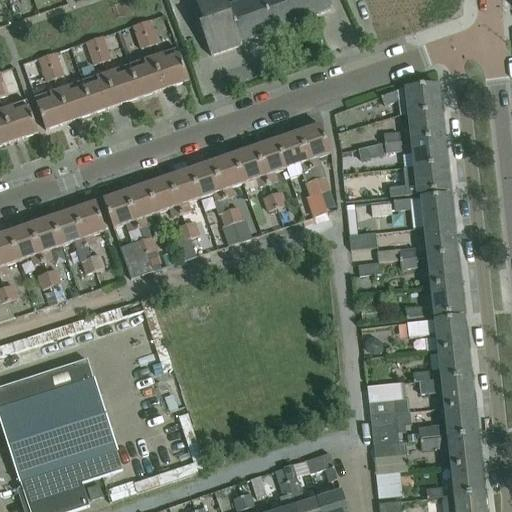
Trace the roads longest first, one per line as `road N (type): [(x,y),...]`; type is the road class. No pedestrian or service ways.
road 1 (residential): [(0,201),(449,46)]
road 2 (residential): [(507,511),(463,91),(449,46)]
road 3 (tertiary): [(511,207),(493,32)]
